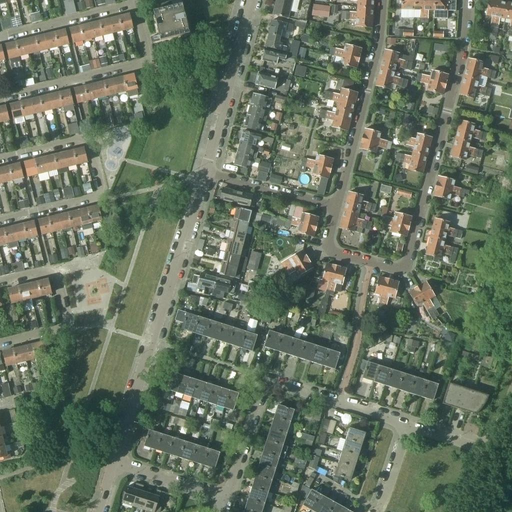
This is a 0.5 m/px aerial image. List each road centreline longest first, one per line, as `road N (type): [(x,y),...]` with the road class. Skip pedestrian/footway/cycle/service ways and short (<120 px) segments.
road 1 (tertiary): [(113,464),(202,174)]
road 2 (residential): [(407,263),(467,0)]
road 3 (residential): [(335,209),(382,0)]
road 4 (residential): [(0,99),(142,65),(147,55),(133,4)]
road 5 (tertiary): [(202,174),(250,0)]
road 6 (residential): [(0,343),(64,326),(51,273),(0,286)]
road 7 (residential): [(407,424),(261,379)]
road 8 (residential): [(0,163),(88,142),(104,201)]
road 9 (residential): [(335,209),(202,174)]
road 10 (residential): [(0,38),(133,4)]
road 11 (residential): [(219,496),(261,379)]
road 12 (residential): [(407,263),(399,269),(331,251),(335,209)]
